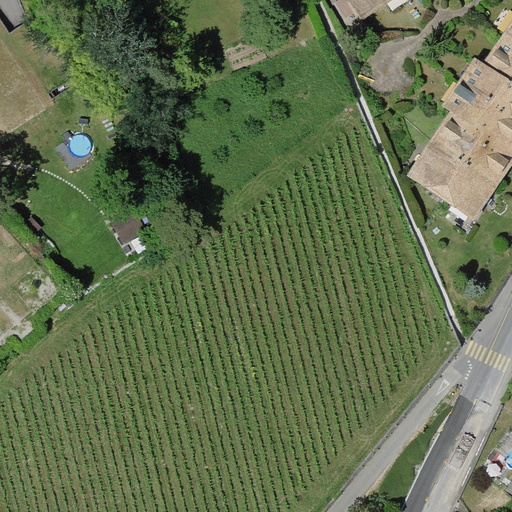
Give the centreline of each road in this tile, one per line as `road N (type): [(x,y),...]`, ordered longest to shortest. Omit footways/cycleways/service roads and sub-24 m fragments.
road 1 (unclassified): [(328,511),(511,313)]
road 2 (unclassified): [(427,511),(511,328)]
